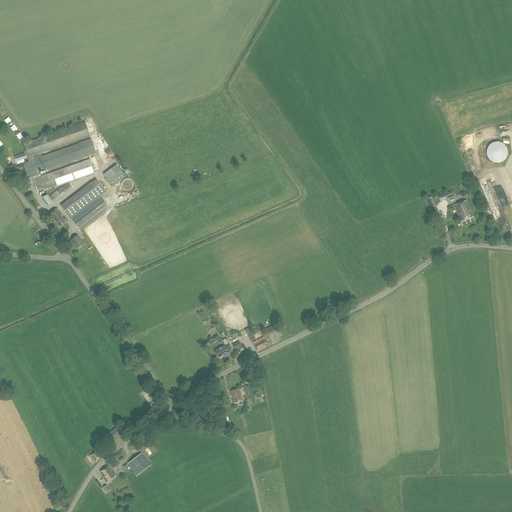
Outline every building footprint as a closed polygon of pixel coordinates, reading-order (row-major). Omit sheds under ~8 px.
[(32,176),(34,182),(38,193),(94,173),(90,160),(38,178),(36,173),(84,156),(85,157),(96,153),(91,139),(80,143),(35,159),(33,156),(89,136),(85,122),(23,144),(29,161),(23,164),(28,178),(32,176)] [(106,151),(110,149),(106,140),(102,142),(106,151)] [(494,163),(497,163),(500,163),(503,162),(505,160),(507,157),(508,154),(508,151),(507,148),(505,146),(503,144),(500,143),(497,142),(494,143),(491,144),(489,146),(487,148),(487,151),(487,154),(487,157),(489,160),(491,162),(494,163)] [(25,153),(14,157),(16,162),(27,158),(25,153)] [(117,162),(104,171),(113,185),(127,176),(117,162)] [(53,202),(61,196),(64,194),(72,188),(68,183),(60,189),(60,188),(57,190),(58,191),(50,197),(53,202)] [(109,208),(100,197),(98,198),(88,185),(61,206),(78,229),(99,213),(100,214),(109,208)] [(440,201),(455,196),(453,191),(439,196),(440,201)] [(48,205),(53,202),(47,194),(43,197),(48,205)] [(450,206),(458,203),(455,197),(448,201),(450,206)] [(438,211),(433,200),(428,203),(433,214),(438,211)] [(462,221),(473,217),(467,200),(455,205),(462,221)] [(59,227),(66,222),(61,216),(62,215),(57,208),(50,214),(48,214),(54,222),(55,221),(59,227)] [(77,248),(84,244),(77,235),(71,240),(77,248)] [(263,330),(266,336),(278,330),(275,324),(263,330)] [(245,330),(248,335),(251,341),(255,338),(253,333),(250,328),(245,330)] [(258,351),(270,345),(265,336),(253,342),(258,351)] [(219,358),(224,355),(225,356),(233,352),(229,345),(225,347),(224,346),(215,351),(219,358)] [(234,402),(243,399),(239,388),(230,391),(234,402)] [(95,462),(102,456),(96,449),(89,455),(95,462)] [(136,476),(151,465),(142,453),(127,464),(136,476)] [(106,482),(116,475),(112,470),(108,465),(100,472),(103,477),(106,482)]
